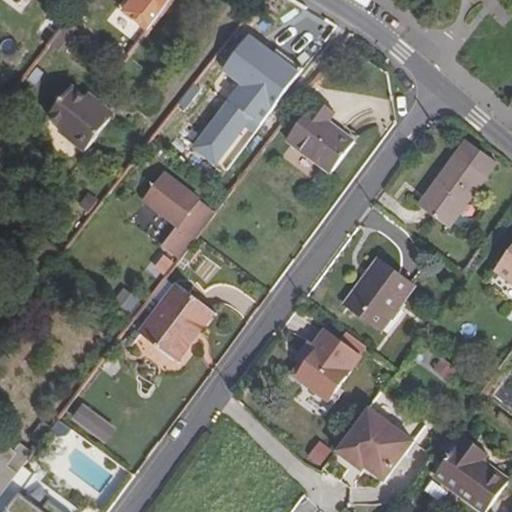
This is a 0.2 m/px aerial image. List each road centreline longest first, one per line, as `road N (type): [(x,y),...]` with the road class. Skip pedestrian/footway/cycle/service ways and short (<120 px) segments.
road 1 (residential): [(439,86),(126,511)]
road 2 (residential): [(439,86),(402,50),(321,0)]
